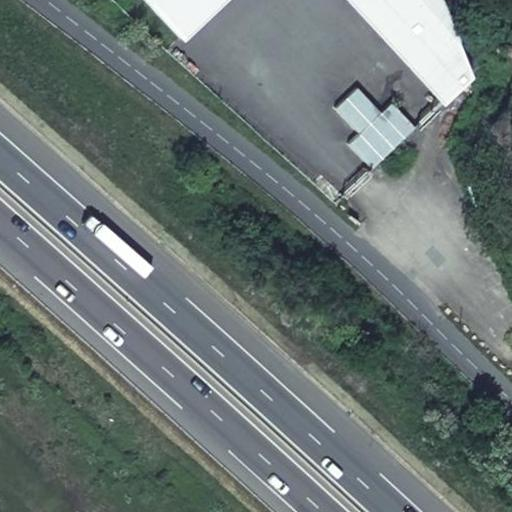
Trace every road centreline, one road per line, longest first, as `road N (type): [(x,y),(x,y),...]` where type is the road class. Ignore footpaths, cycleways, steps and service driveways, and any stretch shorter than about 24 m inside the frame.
road 1 (residential): [(44,0),(286,190),(511,398)]
road 2 (motorway): [(387,511),(0,160)]
road 3 (motorway): [(0,229),(310,511)]
